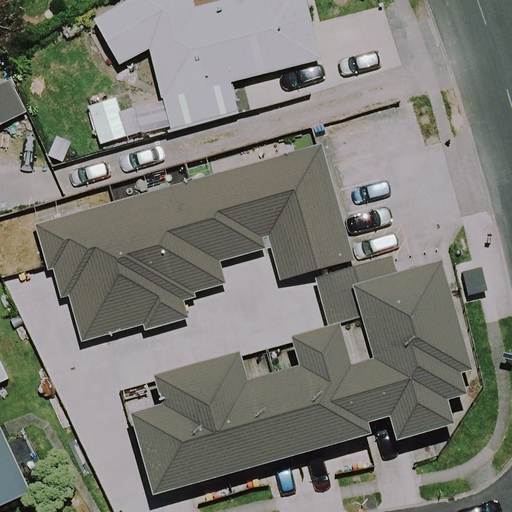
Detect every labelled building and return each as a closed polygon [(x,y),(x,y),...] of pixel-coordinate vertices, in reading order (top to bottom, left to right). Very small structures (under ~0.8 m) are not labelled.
[(103,71),(142,61),(162,136),(233,117),(225,86),(314,62),(296,0),(244,0),(231,4),(229,0),(136,0),(87,13),(103,71)] [(0,95),(0,127),(25,115),(12,89),(0,95)] [(322,147),(38,227),(71,344),(355,263),(322,147)] [(148,501),(365,440),(361,427),(382,421),(388,444),(453,426),(450,411),(465,382),(433,269),(393,280),(388,263),(348,274),(315,283),(329,332),(155,382),(161,403),(123,414),(148,501)] [(0,509),(21,500),(0,449),(0,509)]
